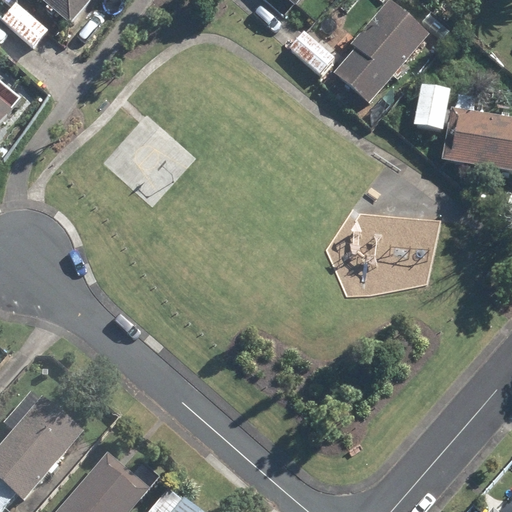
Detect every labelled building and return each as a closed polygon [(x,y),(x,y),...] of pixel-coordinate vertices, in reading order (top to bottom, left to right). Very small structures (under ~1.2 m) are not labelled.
[(46,0),(79,28),(103,0),(46,0)] [(293,0),(306,11),(314,0),(293,0)] [(8,23),(39,51),(54,33),(22,5),(8,23)] [(343,77),(378,108),(438,40),(398,6),(361,48),(365,52),(343,77)] [(289,53),(320,80),(335,62),(303,36),(289,53)] [(449,100),(418,92),(409,131),(440,139),(449,100)] [(0,137),(20,115),(0,97),(0,137)] [(449,163),(511,174),(511,121),(458,112),(449,163)] [(21,434),(0,457),(0,499),(12,510),(23,498),(32,505),(93,435),(52,399),(48,404),(38,395),(10,425),(21,434)] [(68,511),(143,511),(159,494),(116,457),(68,511)] [(205,511),(193,501),(190,504),(176,492),(158,511),(205,511)] [(10,511),(12,510),(0,499),(0,511),(10,511)]
